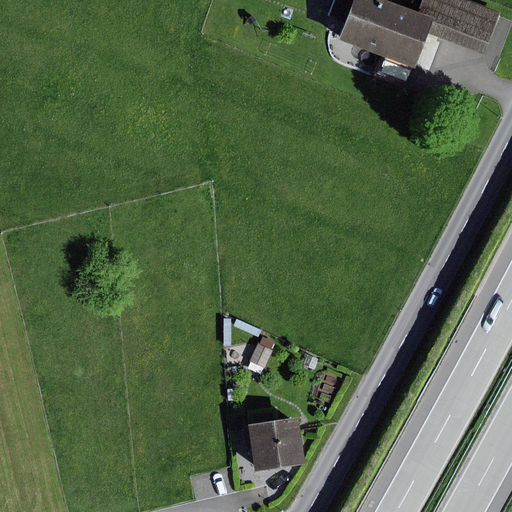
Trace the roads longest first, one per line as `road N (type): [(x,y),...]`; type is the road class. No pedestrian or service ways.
road 1 (unclassified): [(511,149),(314,511)]
road 2 (motorway): [(511,298),(399,511)]
